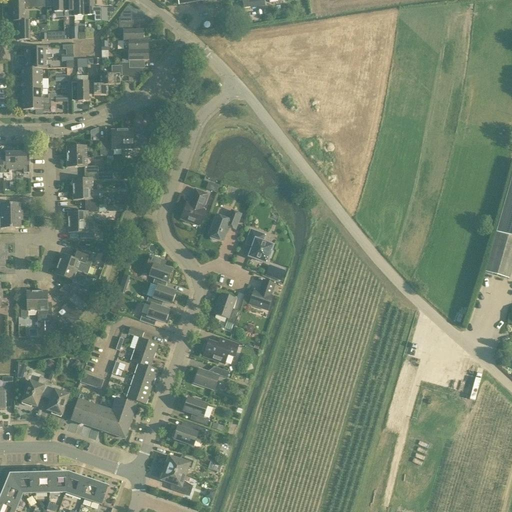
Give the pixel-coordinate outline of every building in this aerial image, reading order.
[(23,8),(30,8),(29,0),(22,0),(22,2),(12,2),(13,22),(18,22),(18,21),(24,21),(23,8)] [(45,0),(46,8),(53,8),(53,13),(64,12),(63,0),(45,0)] [(73,0),(63,0),(64,12),(74,12),(73,0)] [(83,0),(73,0),(74,17),(84,17),(83,0)] [(101,22),(101,10),(101,9),(100,9),(100,10),(95,10),(95,9),(94,0),(83,0),(84,17),(94,17),(94,23),(101,22)] [(242,0),(244,9),(264,6),(262,0),(242,0)] [(18,21),(18,22),(18,41),(23,41),(29,41),(29,21),(24,21),(18,21)] [(131,31),(132,24),(119,24),(119,31),(122,31),(123,40),(123,41),(143,41),(143,40),(143,30),(131,31)] [(143,41),(123,41),(123,51),(128,51),(148,51),(148,40),(143,41)] [(64,55),(73,54),(72,45),(63,45),(64,55)] [(26,49),(26,59),(46,59),(52,58),(52,55),(46,55),(46,48),(26,49)] [(148,51),(128,51),(128,60),(128,64),(128,69),(141,69),(143,69),(143,62),(148,61),(148,51)] [(21,70),(26,70),(41,69),(41,70),(46,70),(46,59),(26,59),(26,69),(21,69),(21,70)] [(87,59),(77,59),(78,67),(87,67),(87,59)] [(119,77),(121,77),(121,67),(111,67),(112,75),(99,75),(99,85),(99,86),(107,85),(107,86),(120,86),(119,77)] [(41,69),(26,70),(21,70),(22,80),(42,80),(41,70),(41,69)] [(22,80),(22,90),(42,90),(42,80),(22,80)] [(88,103),(88,97),(88,85),(88,82),(76,83),(71,83),(71,102),(77,102),(77,103),(88,103)] [(99,86),(99,85),(88,85),(88,97),(107,96),(107,86),(107,85),(99,86)] [(22,90),(22,101),(48,100),(48,96),(42,96),(42,90),(22,90)] [(48,100),(22,101),(22,111),(35,111),(35,115),(42,115),(42,111),(42,104),(48,104),(48,100)] [(89,130),(90,141),(98,140),(97,129),(89,130)] [(132,130),(121,131),(122,151),(133,150),(132,148),(138,148),(138,134),(132,134),(132,130)] [(105,143),(106,157),(112,157),(112,151),(122,151),(121,131),(111,131),(111,143),(105,143)] [(66,147),(66,158),(86,157),(86,147),(66,147)] [(8,171),(16,170),(16,153),(4,153),(5,157),(3,157),(3,174),(8,174),(8,171)] [(25,153),(16,153),(16,170),(23,170),(23,174),(29,173),(29,156),(25,156),(25,153)] [(84,168),(84,174),(98,173),(98,167),(86,167),(86,157),(66,158),(67,168),(84,168)] [(72,180),(72,190),(92,190),(92,180),(98,180),(98,173),(84,174),(84,179),(72,180)] [(511,177),(495,233),(484,273),(507,279),(511,263),(511,177)] [(205,188),(215,192),(217,186),(207,182),(205,188)] [(86,206),(99,206),(106,206),(106,200),(92,200),(92,190),(72,190),(73,201),(86,201),(86,206)] [(194,190),(190,201),(192,202),(191,205),(186,204),(180,220),(198,227),(204,211),(202,210),(203,206),(207,195),(194,190)] [(0,215),(0,217),(20,216),(20,204),(6,204),(6,198),(0,197),(0,215)] [(99,206),(86,206),(86,212),(67,213),(68,223),(87,223),(87,213),(99,213),(99,206)] [(215,216),(208,236),(210,237),(210,239),(211,241),(213,242),(215,241),(217,240),(223,242),(228,228),(234,230),(240,215),(231,212),(227,220),(215,216)] [(0,229),(20,228),(20,216),(0,217),(0,229)] [(93,223),(87,223),(68,223),(68,234),(79,234),(80,238),(94,238),(93,223)] [(270,259),(272,253),(270,252),(272,246),(262,243),(264,236),(250,231),(245,245),(252,247),(248,257),(266,264),(267,258),(270,259)] [(61,255),(58,265),(87,275),(93,260),(88,258),(74,253),(72,259),(61,255)] [(152,285),(156,286),(164,289),(166,283),(167,283),(172,271),(159,266),(161,261),(149,257),(145,269),(151,271),(148,277),(154,278),(152,285)] [(58,265),(54,275),(83,285),(87,275),(58,265)] [(274,285),(263,281),(260,290),(261,290),(260,293),(254,291),(249,305),(266,311),(271,297),(270,296),(274,285)] [(63,286),(59,291),(69,300),(73,296),(63,286)] [(145,303),(150,305),(158,307),(160,301),(171,305),(175,293),(164,289),(156,286),(152,298),(148,297),(145,303)] [(69,300),(59,291),(54,295),(64,305),(61,309),(66,314),(56,322),(61,332),(62,332),(63,331),(64,331),(65,330),(66,330),(67,329),(68,328),(69,328),(70,327),(71,327),(71,326),(72,325),(73,324),(74,324),(75,323),(76,322),(76,321),(77,321),(78,320),(79,319),(79,318),(80,317),(81,317),(81,316),(82,315),(82,314),(83,314),(80,311),(69,300)] [(26,304),(20,304),(20,318),(27,318),(27,312),(37,312),(36,292),(26,292),(26,304)] [(47,292),(36,292),(37,312),(37,322),(51,321),(51,305),(47,305),(47,292)] [(235,300),(220,294),(213,314),(227,319),(226,323),(233,325),(233,326),(238,312),(232,310),(235,300)] [(69,300),(80,311),(86,306),(74,295),(73,296),(69,300)] [(151,326),(153,320),(165,324),(169,311),(158,307),(150,305),(146,317),(141,315),(139,322),(151,326)] [(157,345),(141,339),(143,332),(130,328),(128,334),(138,338),(134,350),(153,356),(157,345)] [(227,355),(234,357),(238,346),(223,340),(221,347),(208,342),(207,345),(205,346),(203,351),(204,354),(203,357),(224,365),(225,363),(227,355)] [(144,366),(145,365),(150,366),(153,356),(134,350),(130,362),(138,364),(144,366)] [(17,379),(25,379),(25,364),(17,363),(17,379)] [(149,368),(150,366),(145,365),(144,366),(138,364),(134,375),(153,382),(157,370),(149,368)] [(229,373),(214,367),(211,374),(198,369),(193,384),(213,391),(218,376),(226,379),(229,373)] [(79,383),(93,388),(97,378),(83,374),(82,373),(79,383)] [(469,393),(475,395),(481,374),(475,373),(469,393)] [(134,375),(130,386),(149,393),(153,382),(134,375)] [(40,395),(45,397),(50,384),(51,382),(39,378),(37,385),(29,383),(22,404),(30,407),(31,405),(36,406),(39,395),(40,395)] [(103,381),(97,378),(93,388),(100,390),(103,381)] [(60,417),(67,396),(60,393),(61,388),(54,386),(50,384),(45,397),(51,399),(47,410),(52,412),(51,414),(60,417)] [(145,405),(149,393),(130,386),(126,398),(127,399),(125,402),(135,406),(137,402),(145,405)] [(77,400),(70,421),(81,425),(88,403),(81,401),(83,396),(79,395),(78,400),(77,400)] [(115,399),(111,411),(122,435),(127,432),(136,406),(135,406),(125,402),(115,399)] [(183,412),(194,416),(192,421),(206,426),(208,420),(202,419),(207,406),(200,403),(201,401),(194,399),(193,401),(187,399),(183,412)] [(81,425),(92,429),(99,407),(88,403),(81,425)] [(99,407),(92,429),(117,437),(122,435),(111,411),(99,407)] [(191,425),(189,431),(177,427),(176,432),(173,432),(171,438),(173,439),(173,440),(179,442),(178,445),(185,447),(186,445),(193,447),(195,439),(201,441),(205,430),(191,425)] [(169,458),(165,469),(184,476),(186,470),(193,471),(197,461),(182,456),(184,457),(182,462),(169,458)] [(189,497),(192,487),(182,481),(184,476),(165,469),(161,480),(174,485),(172,490),(170,490),(189,497)] [(65,474),(65,473),(53,474),(53,494),(65,493),(67,474),(65,474)] [(33,474),(12,475),(10,477),(22,495),(34,494),(33,474)] [(33,474),(34,494),(43,494),(43,474),(33,474)] [(43,474),(43,494),(53,494),(53,474),(43,474)] [(70,474),(70,475),(67,474),(65,493),(74,496),(80,477),(70,474)] [(10,477),(8,478),(8,477),(0,496),(19,503),(22,495),(10,477)] [(83,500),(89,481),(80,477),(74,496),(83,500)] [(92,503),(99,484),(89,481),(83,500),(92,503)] [(107,488),(108,488),(108,487),(99,484),(92,503),(101,506),(107,488)] [(19,503),(0,496),(0,495),(0,505),(15,511),(19,503)]
